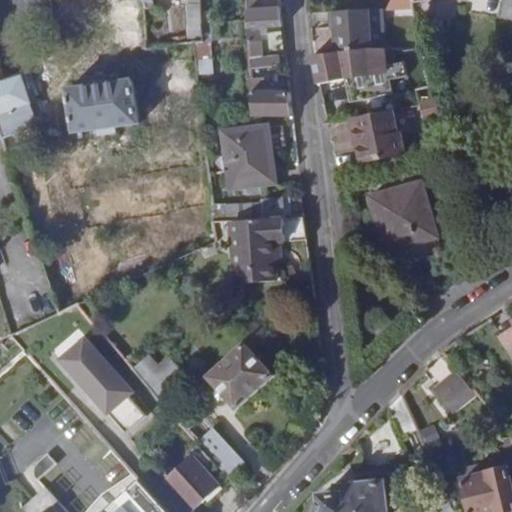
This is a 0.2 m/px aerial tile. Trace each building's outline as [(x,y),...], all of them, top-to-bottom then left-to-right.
[(511,18),(511,0),(501,0),(498,16),(511,18)] [(383,50),(377,7),(366,8),(371,50),(383,50)] [(249,11),(249,19),(249,28),(251,30),(251,44),(258,44),(257,29),(283,27),(281,8),(249,11)] [(371,50),(366,8),(332,12),(337,52),(363,49),(371,50)] [(0,20),(0,120),(4,137),(39,128),(26,78),(1,84),(0,81),(0,76),(2,76),(0,68),(0,38),(5,37),(0,20)] [(204,26),(205,43),(212,42),(212,25),(204,26)] [(173,40),(174,47),(186,46),(185,38),(173,40)] [(258,44),(251,44),(252,61),(260,60),(258,44)] [(385,70),(383,50),(371,50),(363,49),(337,52),(314,56),(319,83),(343,80),(344,76),(361,75),(371,74),(371,71),(385,70)] [(252,61),(252,71),(258,70),(265,69),(283,66),(282,57),(260,60),(252,61)] [(385,89),(385,70),(371,71),(371,74),(361,75),(360,97),(384,94),(385,89)] [(137,83),(71,91),(76,136),(99,133),(99,136),(119,133),(118,130),(143,127),(137,83)] [(419,100),(425,120),(438,117),(431,84),(430,84),(418,87),(419,100)] [(254,117),(292,116),(290,93),(259,94),(253,95),(254,117)] [(358,116),(383,111),(384,94),(360,97),(358,116)] [(395,156),(405,154),(395,109),(383,111),(395,156)] [(351,117),(360,164),(395,156),(383,111),(358,116),(351,117)] [(223,134),(232,190),(277,183),(267,128),(223,134)] [(385,252),(437,238),(422,184),(378,194),(386,228),(379,230),(385,252)] [(284,218),(304,216),(304,215),(301,195),(282,197),(283,202),(263,203),(265,221),(284,218)] [(287,243),(307,240),(304,216),(284,218),(287,243)] [(240,247),(234,247),(240,289),(279,283),(273,245),(287,243),(284,218),(265,221),(237,224),(240,247)] [(237,224),(232,225),(234,247),(240,247),(237,224)] [(53,288),(61,313),(78,304),(81,303),(82,303),(74,281),(53,288)] [(391,326),(381,314),(371,325),(381,335),(391,326)] [(511,349),(511,327),(502,334),(511,349)] [(85,342),(59,366),(110,421),(136,397),(85,342)] [(246,343),(208,378),(237,409),(275,376),(246,343)] [(137,360),(132,365),(144,380),(150,375),(137,360)] [(150,375),(144,380),(146,381),(162,400),(178,387),(160,366),(150,375)] [(456,368),(428,387),(448,417),(476,398),(456,368)] [(420,430),(404,392),(390,406),(404,438),(420,430)] [(205,449),(232,479),(247,466),(207,422),(193,435),(205,449)] [(195,511),(232,479),(205,449),(196,458),(194,456),(168,480),(195,511)] [(37,480),(55,464),(47,454),(29,470),(37,480)] [(511,511),(511,466),(462,480),(470,511),(511,511)] [(379,511),(378,498),(388,497),(387,479),(341,483),(341,489),(323,491),(325,511),(379,511)] [(159,511),(142,493),(121,511),(159,511)]
